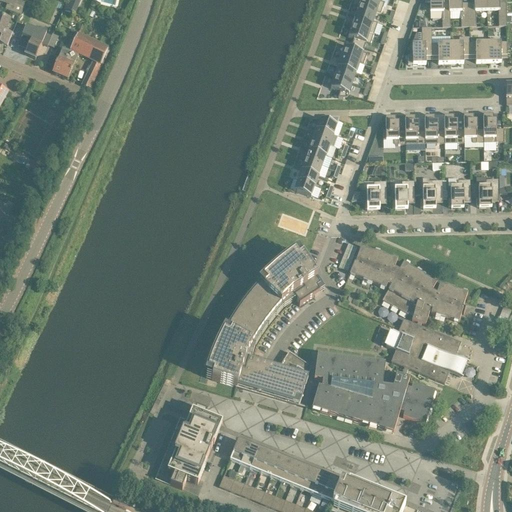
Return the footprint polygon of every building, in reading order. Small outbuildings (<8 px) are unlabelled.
[(25,4),(14,0),(0,0),(0,2),(7,5),(5,11),(21,16),(25,4)] [(69,0),(65,12),(75,16),(81,0),(69,0)] [(361,0),(359,8),(381,15),(384,5),(385,5),(380,3),(380,0),(371,0),(372,0),(370,0),(361,0)] [(448,0),(424,0),(425,4),(430,4),(430,14),(442,14),(442,20),(442,30),(449,30),(449,14),(448,0)] [(448,0),(449,14),(461,14),(461,29),(468,29),(468,5),(462,6),(461,0),(448,0)] [(487,13),(486,0),(474,0),(474,5),(468,5),(468,29),(476,29),(475,13),(487,13)] [(506,5),(499,5),(499,0),(486,0),(487,13),(498,13),(499,29),(506,28),(506,5)] [(359,8),(355,18),(377,26),(377,25),(373,24),(376,14),(380,16),(381,15),(359,8)] [(6,33),(10,21),(0,18),(0,44),(7,47),(11,35),(6,33)] [(374,36),(377,26),(355,18),(352,28),(374,36)] [(48,28),(46,32),(41,44),(36,42),(40,33),(29,28),(24,38),(31,41),(25,56),(35,61),(42,45),(48,47),(53,36),(54,31),(48,28)] [(352,46),(364,50),(366,45),(370,47),(371,46),(370,46),(374,36),(352,28),(348,38),(348,39),(354,41),(352,46)] [(408,66),(426,66),(425,59),(432,58),(431,46),(431,30),(421,30),(422,45),(412,45),(413,58),(408,58),(408,66)] [(70,52),(77,36),(72,34),(65,49),(70,52)] [(59,38),(53,36),(48,47),(54,50),(59,38)] [(77,36),(70,52),(94,63),(82,88),(90,91),(108,51),(77,36)] [(451,65),(463,65),(463,58),(469,58),(469,45),(469,39),(459,40),(459,44),(450,45),(451,65)] [(469,45),(469,58),(476,58),(476,61),(476,65),(488,65),(488,44),(475,44),(475,45),(469,45)] [(500,44),(488,44),(488,65),(501,64),(501,57),(507,57),(507,44),(500,44)] [(432,58),(438,58),(438,66),(451,65),(450,45),(438,45),(438,46),(431,46),(432,58)] [(364,50),(352,46),(350,50),(344,48),(344,49),(345,49),(341,59),(363,66),(367,56),(367,57),(368,56),(362,54),(364,50)] [(66,63),(70,54),(63,51),(53,74),(61,78),(67,64),(66,63)] [(67,64),(61,78),(68,81),(78,58),(70,54),(66,63),(67,64)] [(337,69),(356,75),(355,75),(359,65),(363,67),(363,66),(341,59),(338,69),(337,69)] [(356,75),(337,69),(338,70),(334,80),(352,85),(355,75),(356,76),(356,75)] [(340,93),(338,100),(347,100),(348,96),(349,96),(348,95),(352,85),(334,80),(331,90),(331,89),(330,90),(340,93)] [(464,119),(464,141),(471,141),(472,145),(484,145),(483,118),(483,132),(477,132),(477,126),(477,124),(473,124),(473,118),(464,119)] [(493,118),(483,118),(484,140),(491,140),(492,145),(503,145),(503,130),(496,130),(496,126),(493,126),(493,118)] [(405,120),(406,147),(425,146),(425,119),(424,119),(425,133),(419,133),(418,128),(418,126),(415,126),(415,120),(405,120)] [(434,119),(425,119),(425,146),(445,146),(444,119),(444,132),(438,133),(438,127),(438,125),(434,125),(434,119)] [(464,141),(464,119),(463,119),(464,132),(458,132),(457,127),(457,125),(454,125),(454,119),(444,119),(445,146),(464,146),(464,141)] [(398,133),(398,128),(398,126),(395,126),(395,120),(385,120),(386,133),(383,133),(383,142),(393,142),(394,147),(406,147),(405,120),(405,133),(398,133)] [(315,131),(337,139),(334,138),(334,137),(333,137),(336,128),(338,124),(339,121),(329,121),(328,124),(320,121),(320,122),(316,131),(315,131)] [(333,149),(337,139),(315,131),(315,132),(316,132),(313,142),(333,149)] [(308,152),(326,158),(325,157),(329,148),(333,150),(333,149),(313,142),(309,151),(308,151),(308,152)] [(308,156),(305,162),(322,168),(325,158),(326,159),(326,158),(308,152),(309,152),(308,156)] [(44,164),(34,159),(29,169),(39,174),(44,164)] [(322,168),(305,162),(303,168),(302,172),(301,171),(301,172),(319,178),(318,178),(322,168)] [(319,178),(301,172),(300,172),(301,173),(298,182),(297,182),(315,189),(315,188),(314,188),(318,178),(319,179),(319,178)] [(294,193),(311,199),(311,198),(314,189),(315,189),(297,182),(298,183),(294,192),(294,193)] [(479,210),(488,210),(491,210),(491,202),(498,202),(498,204),(498,182),(486,182),(486,188),(478,188),(479,201),(476,201),(476,209),(479,209),(479,210)] [(435,211),(435,205),(435,203),(442,203),(442,205),(442,183),(430,183),(430,189),(422,189),(423,202),(420,202),(420,210),(423,210),(423,211),(435,211)] [(463,210),(463,205),(463,202),(470,202),(470,205),(470,183),(458,183),(458,188),(450,189),(451,201),(448,201),(448,209),(451,209),(451,210),(463,210)] [(367,211),(367,212),(379,212),(379,204),(386,204),(386,207),(386,184),(374,185),(374,190),(366,190),(367,203),(364,203),(364,211),(367,211)] [(414,206),(414,184),(402,184),(402,190),(394,190),(395,202),(392,202),(392,210),(395,210),(395,212),(407,211),(407,203),(414,203),(414,206)] [(0,251),(6,239),(16,222),(0,212),(0,251)] [(348,244),(338,269),(347,272),(357,248),(348,244)] [(466,295),(439,286),(437,295),(432,292),(437,285),(404,264),(399,272),(394,269),(397,261),(361,248),(355,265),(354,264),(349,277),(385,291),(387,286),(391,287),(388,293),(382,303),(392,308),(398,312),(408,317),(409,315),(413,317),(412,323),(417,324),(417,327),(403,322),(397,336),(392,333),(385,349),(395,353),(391,364),(404,370),(401,378),(405,380),(407,371),(444,386),(449,374),(460,379),(466,364),(466,363),(455,359),(461,345),(420,328),(421,325),(425,327),(430,311),(432,311),(431,315),(458,323),(458,324),(459,324),(462,311),(467,295),(467,294),(466,295)] [(258,298),(255,301),(252,298),(251,299),(246,305),(249,308),(246,312),(243,309),(242,310),(246,313),(243,316),(240,314),(234,321),(238,324),(235,327),(232,325),(227,333),(231,335),(229,339),(224,337),(224,336),(219,344),(214,356),(215,356),(219,357),(215,367),(211,366),(210,365),(208,370),(207,375),(208,375),(213,376),(211,382),(217,383),(235,389),(237,390),(237,388),(299,406),(305,387),(306,387),(308,379),(307,379),(305,378),(309,367),(289,354),(280,368),(279,371),(244,360),(245,358),(246,358),(252,346),(258,337),(265,326),(273,317),(280,308),(290,299),(289,298),(291,296),(294,300),(299,308),(319,295),(319,294),(316,290),(320,288),(316,282),(317,281),(302,259),(301,259),(302,259),(298,262),(295,257),(287,262),(287,263),(290,266),(282,273),(279,270),(278,269),(269,277),(265,281),(262,284),(263,284),(267,288),(264,291),(261,288),(255,295),(258,298)] [(317,357),(316,365),(314,382),(322,383),(321,390),(318,389),(312,411),(393,435),(400,413),(404,415),(403,419),(425,426),(435,393),(412,386),(411,391),(407,390),(409,381),(405,380),(401,378),(396,377),(393,389),(382,388),(385,366),(317,357)] [(192,413),(191,414),(188,423),(180,419),(155,481),(182,492),(186,482),(197,486),(206,465),(205,465),(213,446),(222,425),(192,413)] [(248,447),(238,443),(230,463),(240,467),(248,447)] [(250,471),(259,451),(248,447),(240,467),(250,471)] [(260,475),(269,455),(259,451),(250,471),(260,475)] [(271,479),(279,459),(269,455),(260,475),(271,479)] [(281,484),(289,463),(279,459),(271,479),(281,484)] [(291,488),(299,468),(289,463),(281,484),(291,488)] [(301,492),(310,472),(299,468),(291,488),(301,492)] [(312,496),(320,476),(310,472),(301,492),(312,496)] [(322,500),(330,480),(320,476),(312,496),(322,500)] [(230,493),(234,482),(224,478),(219,489),(230,493)] [(340,484),(330,480),(322,500),(332,504),(340,484)] [(402,511),(405,506),(342,480),(340,484),(332,504),(335,505),(333,509),(340,511),(402,511)] [(244,486),(234,482),(230,493),(240,497),(244,486)] [(250,501),(254,490),(244,486),(240,497),(240,498),(240,497),(250,501)] [(265,494),(254,490),(250,501),(260,505),(260,506),(265,494)] [(270,510),(275,499),(265,495),(265,494),(260,506),(270,510)] [(285,503),(275,499),(270,510),(275,511),(281,511),(285,503)] [(293,511),(295,507),(285,503),(281,511),(293,511)]
